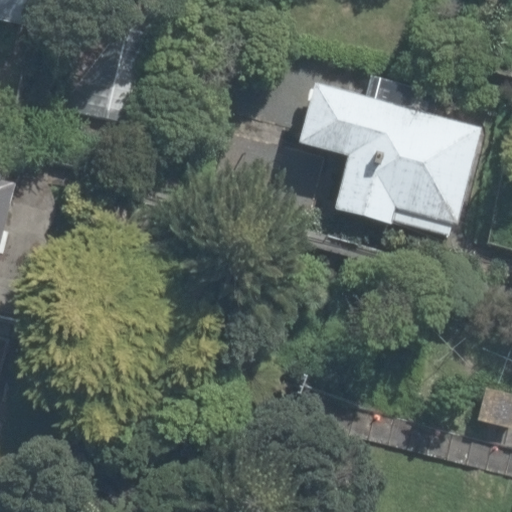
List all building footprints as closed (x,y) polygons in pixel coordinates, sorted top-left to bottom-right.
[(0,0),(0,24),(36,33),(43,0),(0,0)] [(151,130),(168,41),(117,28),(59,109),(151,130)] [(389,223),(446,238),(450,225),(455,226),(479,130),(433,119),(438,97),(368,79),(362,101),(311,88),(296,146),(344,158),(329,214),(387,229),(389,223)] [(0,233),(10,191),(0,188),(0,233)] [(478,420),(511,427),(511,395),(485,389),(478,420)]
